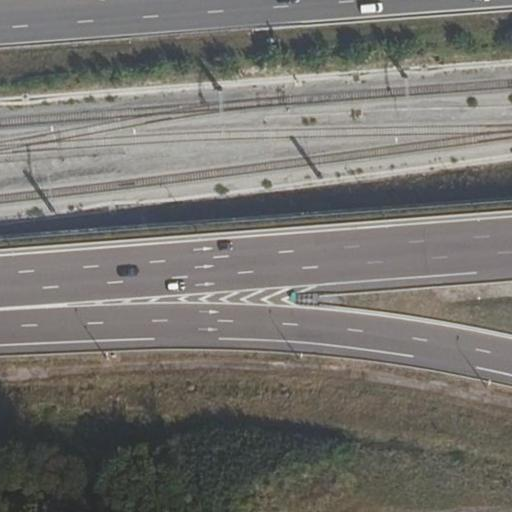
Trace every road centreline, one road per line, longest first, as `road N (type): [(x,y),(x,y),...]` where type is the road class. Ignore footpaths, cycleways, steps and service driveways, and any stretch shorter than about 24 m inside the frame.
road 1 (secondary): [(0,321),(31,327),(206,320),(354,330),(511,359)]
road 2 (primary): [(0,296),(511,254)]
road 3 (secondary): [(0,31),(396,0)]
